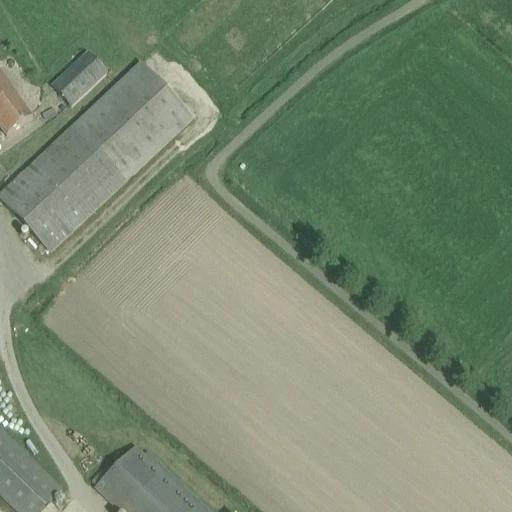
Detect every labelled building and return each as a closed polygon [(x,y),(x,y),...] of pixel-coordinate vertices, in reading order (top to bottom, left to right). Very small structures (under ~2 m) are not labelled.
[(71,110),(108,76),(87,54),(51,89),(71,110)] [(0,197),(0,200),(50,255),(193,121),(141,66),(0,197)] [(0,128),(7,138),(23,127),(33,119),(0,74),(0,128)] [(0,496),(15,511),(42,511),(48,507),(62,493),(0,432),(0,496)] [(96,490),(117,511),(198,511),(136,450),(125,461),(119,455),(113,460),(119,467),(114,473),(108,466),(91,483),(97,490),(96,490)]
